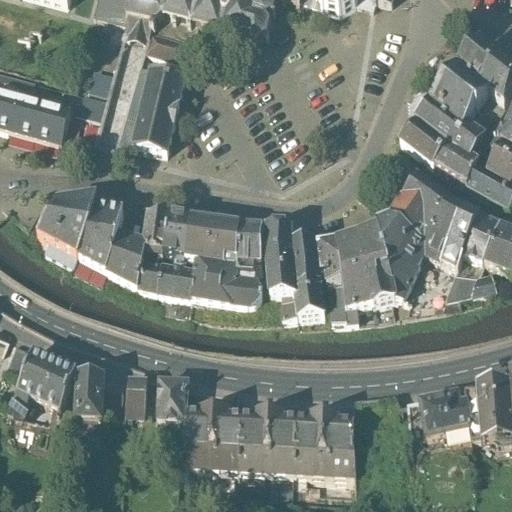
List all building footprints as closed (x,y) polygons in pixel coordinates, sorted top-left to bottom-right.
[(15,0),(68,14),(71,0),(100,0),(94,25),(107,28),(127,34),(124,47),(135,50),(148,54),(151,42),(152,39),(155,40),(158,33),(155,32),(158,29),(160,30),(161,26),(174,29),(173,33),(176,34),(177,30),(189,33),(188,37),(191,37),(192,34),(198,36),(204,37),(203,40),(206,41),(207,38),(219,41),(219,45),(222,45),(222,42),(235,45),(234,49),(237,49),(238,46),(244,47),(243,51),(246,52),(247,48),(254,50),(255,54),(258,53),(257,50),(265,45),(268,48),(269,45),(267,43),(269,34),(272,34),(272,31),(268,31),(264,25),(271,21),(274,23),(276,21),(273,19),(277,4),(282,5),(281,9),(285,10),(286,6),(295,8),(296,13),(300,13),(299,8),(321,17),(323,20),(341,24),(357,14),(360,0),(15,0)] [(360,0),(357,14),(374,19),(375,13),(374,13),(375,0),(360,0)] [(394,0),(375,0),(374,13),(375,13),(376,13),(377,12),(392,15),(394,0)] [(152,39),(151,42),(193,55),(194,55),(198,36),(192,34),(191,37),(188,37),(189,33),(177,30),(176,34),(173,33),(174,29),(161,26),(160,30),(158,29),(155,32),(158,33),(155,40),(152,39)] [(193,55),(151,42),(148,54),(145,61),(188,74),(193,55)] [(503,74),(479,56),(458,81),(483,100),(503,74)] [(511,106),(511,81),(503,74),(483,100),(489,105),(505,116),(511,106)] [(132,155),(167,161),(173,134),(174,134),(179,115),(178,115),(185,88),(141,77),(119,151),(133,154),(132,155)] [(97,96),(110,98),(113,81),(101,78),(97,96)] [(8,98),(12,83),(0,79),(0,100),(5,102),(8,98)] [(458,81),(432,113),(464,139),(464,138),(485,111),(489,105),(483,100),(458,81)] [(0,100),(0,135),(9,138),(18,105),(24,86),(12,83),(8,98),(5,102),(0,100)] [(30,102),(31,102),(34,89),(24,86),(18,105),(28,108),(30,102)] [(18,105),(9,138),(61,153),(70,121),(75,122),(78,111),(59,106),(56,116),(42,112),(43,106),(31,102),(30,102),(28,108),(18,105)] [(86,103),(84,103),(79,123),(100,129),(106,109),(86,103)] [(506,117),(505,116),(489,105),(485,111),(501,124),(506,117)] [(432,113),(417,131),(449,154),(471,167),(479,156),(489,163),(494,156),(494,155),(485,148),(482,146),(464,138),(464,139),(432,113)] [(498,148),(511,156),(511,124),(507,136),(505,141),(502,140),(498,148)] [(494,135),(502,140),(505,141),(507,136),(497,130),(494,135)] [(417,131),(400,151),(434,176),(449,154),(417,131)] [(485,148),(494,155),(498,148),(502,140),(494,135),(490,133),(482,146),(485,148)] [(511,156),(498,148),(494,155),(494,156),(498,159),(489,175),(487,179),(509,193),(510,192),(511,193),(511,156)] [(449,154),(434,176),(467,195),(478,174),(480,172),(471,167),(449,154)] [(478,174),(487,179),(489,175),(480,170),(480,172),(478,174)] [(478,174),(467,195),(508,217),(511,209),(511,193),(510,192),(509,193),(487,179),(478,174)] [(452,243),(463,218),(448,211),(415,188),(402,209),(452,243)] [(94,212),(95,211),(97,204),(57,209),(37,240),(77,260),(82,248),(84,248),(88,237),(94,212)] [(412,241),(398,264),(419,273),(424,262),(441,270),(452,243),(402,209),(390,226),(391,226),(412,241)] [(77,260),(106,275),(118,238),(117,237),(122,215),(95,211),(94,212),(88,237),(84,248),(82,248),(77,260)] [(462,264),(480,225),(463,218),(452,243),(441,270),(449,274),(456,277),(462,264)] [(145,245),(145,249),(164,253),(169,221),(149,219),(144,245),(145,245)] [(191,225),(169,221),(164,253),(163,258),(178,260),(176,272),(160,270),(156,296),(191,301),(195,276),(184,274),(186,263),(191,225)] [(186,263),(197,265),(238,270),(241,231),(191,225),(186,263)] [(484,271),(499,233),(480,225),(462,264),(483,272),(484,271)] [(419,273),(398,264),(412,241),(391,226),(377,232),(394,306),(403,306),(419,273)] [(262,232),(241,231),(238,270),(238,277),(261,279),(261,268),(262,232)] [(377,232),(357,239),(373,310),(373,311),(394,306),(377,232)] [(293,234),(266,233),(266,258),(266,265),(269,299),(295,299),(296,299),(295,275),(293,263),(292,258),(292,247),(292,242),(293,242),(293,234)] [(511,238),(499,233),(484,271),(511,281),(511,238)] [(145,245),(144,245),(118,238),(106,275),(130,288),(137,291),(142,266),(145,249),(145,245)] [(357,239),(336,246),(341,287),(345,314),(356,312),(373,310),(357,239)] [(336,246),(316,249),(319,275),(324,274),(326,289),(327,289),(341,287),(336,246)] [(319,275),(316,249),(316,247),(292,247),(292,258),(293,263),(295,275),(296,299),(295,299),(295,306),(297,322),(324,319),(324,310),(319,275)] [(238,277),(238,270),(197,265),(195,276),(191,301),(244,310),(251,310),(255,309),(258,307),(260,305),(261,301),(262,298),(261,295),(262,294),(261,279),(238,277)] [(156,296),(160,270),(142,266),(137,291),(145,294),(156,296)] [(438,302),(447,305),(455,281),(456,277),(449,274),(438,302)] [(496,296),(491,282),(478,284),(455,281),(447,305),(446,307),(460,304),(496,296)] [(331,327),(346,326),(345,314),(341,287),(327,289),(330,313),(331,327)] [(460,304),(446,307),(443,315),(461,311),(460,304)] [(282,323),(297,322),(295,306),(282,306),(282,323)] [(358,325),(356,312),(345,314),(346,326),(358,325)] [(6,373),(24,381),(35,357),(17,349),(6,373)] [(78,376),(35,357),(24,381),(18,395),(31,400),(61,414),(78,376)] [(104,418),(106,379),(80,377),(77,416),(104,418)] [(147,381),(129,380),(127,420),(145,421),(147,381)] [(188,386),(159,384),(156,421),(184,423),(186,413),(188,386)] [(509,386),(476,390),(475,396),(464,397),(466,406),(470,429),(471,441),(511,436),(511,408),(510,386),(509,386)] [(25,423),(31,400),(18,395),(7,419),(25,423)] [(457,398),(407,407),(408,428),(423,426),(426,436),(470,429),(466,406),(459,407),(457,398)] [(181,464),(237,468),(241,416),(227,415),(227,411),(199,410),(199,413),(186,413),(184,423),(181,464)] [(237,468),(295,469),(297,420),(282,418),(282,414),(255,413),(254,417),(241,416),(237,468)] [(310,420),(297,420),(295,469),(352,471),(354,422),(338,421),(338,417),(310,416),(310,420)] [(0,511),(8,511),(10,503),(0,501),(0,511)]
